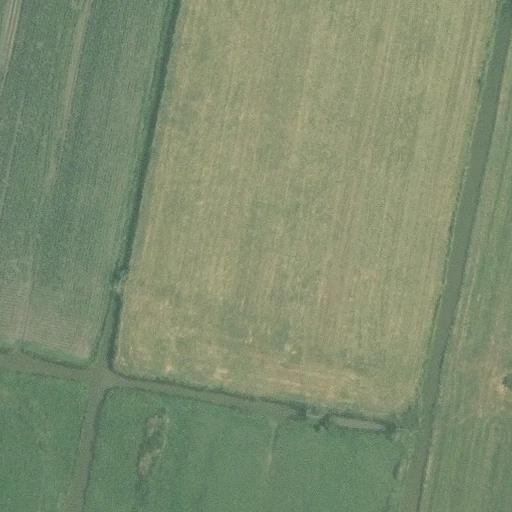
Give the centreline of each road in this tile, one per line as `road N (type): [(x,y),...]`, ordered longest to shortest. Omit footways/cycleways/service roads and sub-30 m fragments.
road 1 (track): [(309,511),(323,343),(364,153)]
road 2 (track): [(323,343),(0,258)]
